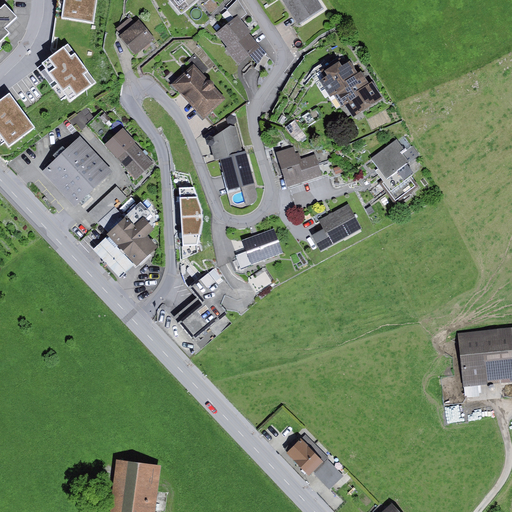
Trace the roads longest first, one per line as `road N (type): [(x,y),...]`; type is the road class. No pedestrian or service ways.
road 1 (residential): [(250,0),(280,51),(277,76),(252,112),(270,196),(258,217),(223,219),(171,105),(147,87),(132,89),(130,103),(162,152),(168,251),(164,287),(137,323)]
road 2 (primary): [(137,323),(314,511)]
road 3 (unknown): [(10,189),(75,135),(111,163),(111,182),(51,232)]
road 4 (primary): [(0,178),(137,323)]
